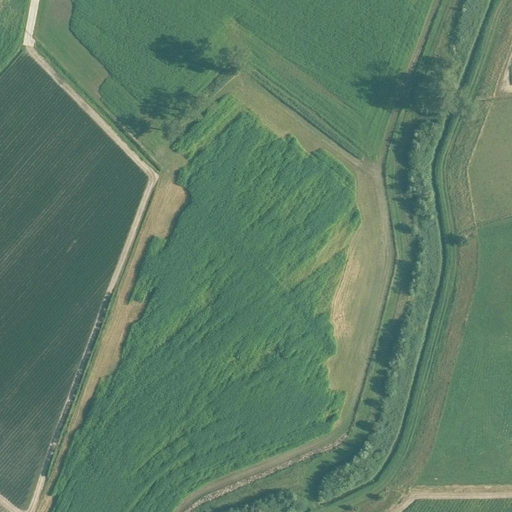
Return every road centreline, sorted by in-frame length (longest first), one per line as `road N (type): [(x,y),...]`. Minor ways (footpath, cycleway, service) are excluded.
road 1 (track): [(33,507),(151,181),(27,43),(35,0)]
road 2 (track): [(509,0),(454,147),(461,283),(409,471),(395,497),(373,511)]
